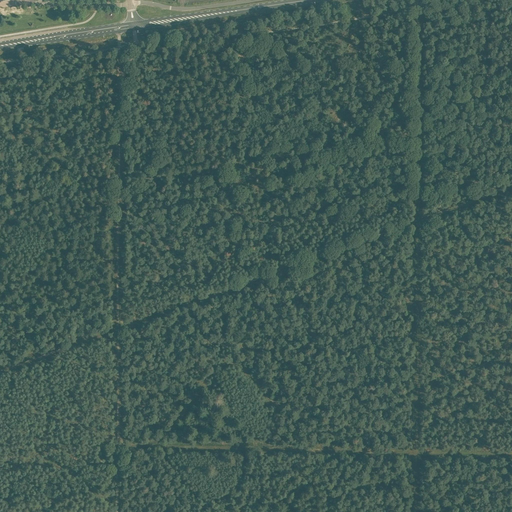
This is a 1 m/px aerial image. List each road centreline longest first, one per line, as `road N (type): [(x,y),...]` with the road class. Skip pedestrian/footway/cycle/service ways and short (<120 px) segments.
road 1 (track): [(511,453),(118,442)]
road 2 (track): [(416,511),(418,133)]
road 3 (track): [(118,511),(118,184)]
road 4 (primary): [(134,25),(311,0)]
road 5 (track): [(118,184),(117,28)]
road 6 (track): [(212,295),(66,347)]
road 7 (primary): [(0,45),(134,25)]
road 8 (track): [(418,133),(418,0)]
road 9 (unclassified): [(252,0),(180,9),(130,4)]
